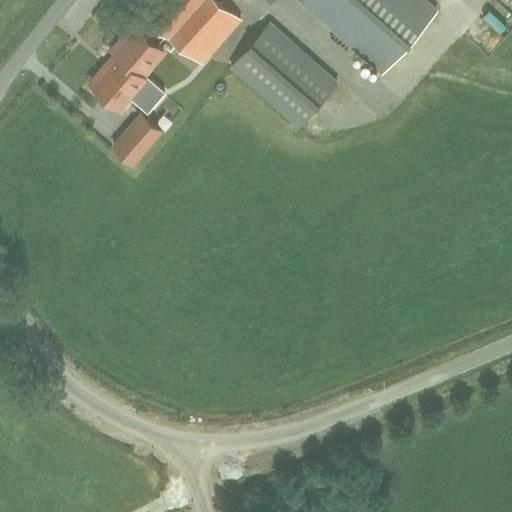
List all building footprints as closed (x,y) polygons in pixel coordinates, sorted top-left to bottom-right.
[(116,54),(144,79),(145,77),(141,74),(162,50),(155,44),(166,31),(202,62),(239,19),(216,0),(146,0),(139,8),(152,18),(141,31),(134,25),(111,50),(116,54)] [(300,0),(300,1),(381,71),(435,10),(423,0),(300,0)] [(336,81),(269,22),(230,65),(298,125),(336,81)] [(118,108),(144,79),(116,54),(90,84),(92,86),(89,89),(101,99),(104,96),(118,108)] [(140,113),(130,125),(112,145),(131,162),(149,142),(159,130),(140,113)]
